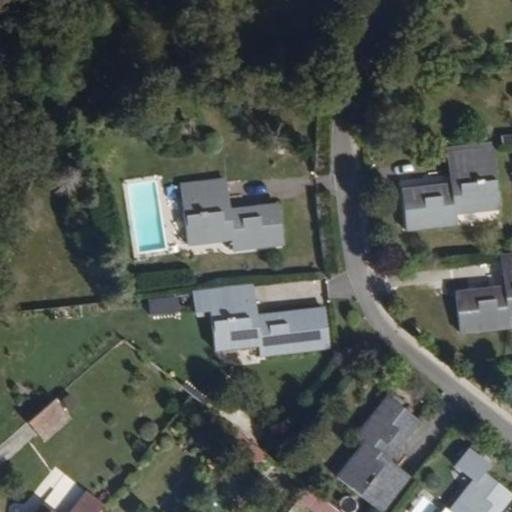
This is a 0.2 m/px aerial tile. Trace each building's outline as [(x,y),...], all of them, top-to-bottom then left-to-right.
[(496,198),(491,149),(444,154),(446,172),(457,171),(459,184),(448,185),(400,191),(404,231),(455,224),(454,214),(452,202),(496,198)] [(459,184),(457,171),(446,172),(448,185),(459,184)] [(223,198),(221,180),(173,185),(179,236),(223,231),(224,241),(225,252),(277,246),(272,206),(224,212),(216,213),(214,199),(223,198)] [(224,212),(223,198),(214,199),(216,213),(224,212)] [(497,209),(496,198),(452,202),(454,214),(497,209)] [(224,241),(223,231),(179,236),(180,246),(224,241)] [(511,309),(511,256),(499,258),(501,277),(509,276),(510,289),(453,296),(456,335),(507,329),(506,319),(504,310),(511,309)] [(249,306),(247,285),(200,291),(206,344),(250,339),(251,347),(252,357),(325,349),(320,311),(250,319),(242,320),(240,307),(249,306)] [(250,319),(249,306),(240,307),(242,320),(250,319)] [(251,347),(250,339),(206,344),(207,352),(251,347)] [(415,419),(384,394),(352,435),(361,442),(369,448),(342,482),(378,511),(384,511),(411,478),(396,466),(391,472),(380,464),(386,457),(415,419)] [(55,400),(28,424),(41,439),(68,416),(55,400)] [(68,416),(41,439),(46,444),(72,420),(68,416)] [(369,448),(361,442),(334,476),(342,482),(369,448)] [(396,466),(386,457),(380,464),(391,472),(396,466)] [(495,511),(509,495),(478,469),(447,509),(449,511),(495,511)] [(97,511),(103,505),(88,492),(71,511),(47,511),(40,506),(35,511),(97,511)]
